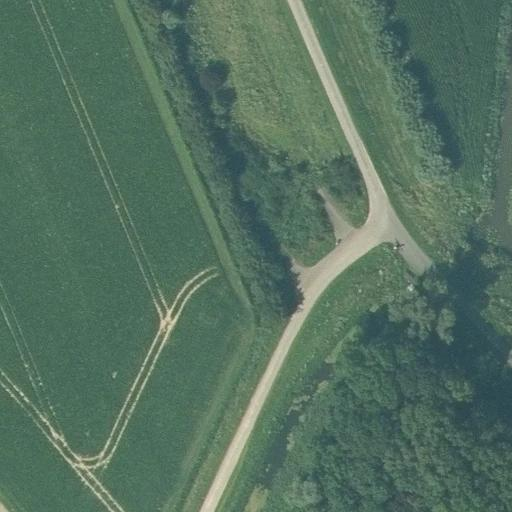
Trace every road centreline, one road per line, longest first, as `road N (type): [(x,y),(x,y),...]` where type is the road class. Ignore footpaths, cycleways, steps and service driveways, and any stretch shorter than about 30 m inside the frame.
road 1 (unclassified): [(210,511),(302,294),(386,219)]
road 2 (unclassified): [(386,219),(294,0)]
road 3 (unclassified): [(511,358),(386,219)]
